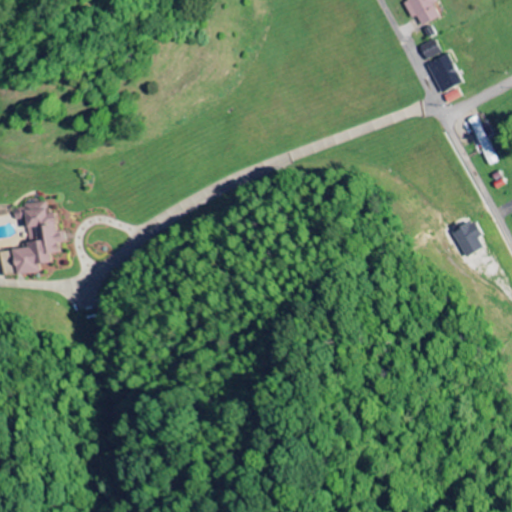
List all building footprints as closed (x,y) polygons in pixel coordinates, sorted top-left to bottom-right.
[(415,19),(421,17),(426,27),(446,18),(437,0),(410,0),(412,2),(408,4),(415,19)] [(446,55),(440,40),(424,47),(430,61),(446,55)] [(431,65),(450,105),(466,97),(461,87),(467,84),(452,55),(431,65)] [(502,162),(481,117),(472,121),(493,167),(502,162)] [(2,250),(6,276),(38,271),(37,264),(48,262),(47,254),(56,253),(50,212),(44,212),(43,201),(21,204),(21,207),(15,208),(12,214),(16,219),(22,218),(24,228),(33,226),(35,240),(26,242),(26,246),(2,250)] [(488,237),(482,222),(456,232),(466,258),(487,251),(483,239),(488,237)]
